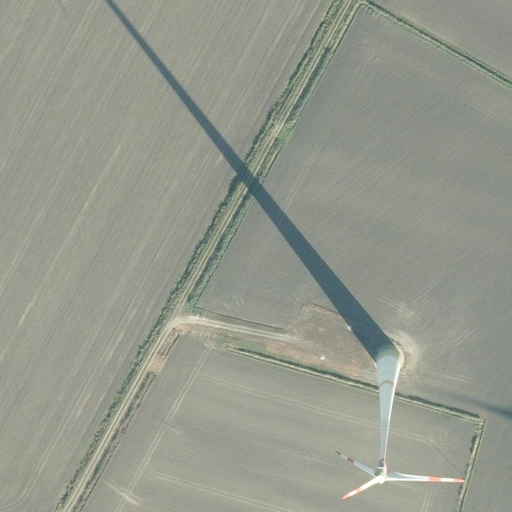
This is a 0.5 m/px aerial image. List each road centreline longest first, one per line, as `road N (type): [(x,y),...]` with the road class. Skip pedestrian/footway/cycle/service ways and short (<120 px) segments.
road 1 (track): [(59,511),(336,0)]
road 2 (track): [(173,311),(355,353)]
